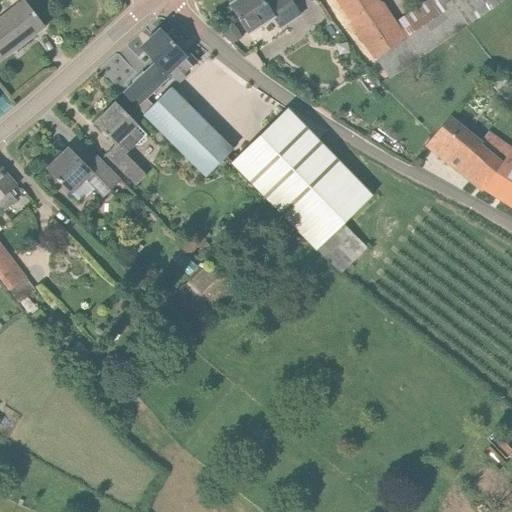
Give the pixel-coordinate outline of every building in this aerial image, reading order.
[(0,61),(44,27),(23,0),(20,0),(0,17),(0,61)] [(265,0),(263,2),(262,0),(237,0),(229,6),(247,34),(273,17),(279,28),(299,15),(289,0),(265,0)] [(336,0),(389,77),(463,27),(439,0),(429,0),(394,24),(378,0),(336,0)] [(503,0),(439,0),(463,27),(503,0)] [(241,38),(232,24),(219,33),(233,44),(241,38)] [(174,46),(159,30),(140,48),(154,64),(143,74),(142,72),(131,82),(133,84),(122,94),(135,108),(136,107),(143,115),(142,115),(202,179),(234,150),(173,86),(155,103),(149,96),(172,74),(170,72),(176,66),(184,75),(196,63),(177,43),(174,46)] [(140,146),(146,141),(146,135),(137,125),(115,103),(93,124),(115,146),(105,155),(124,174),(135,185),(145,175),(134,164),(126,155),(135,146),(140,146)] [(315,251),(371,196),(286,109),(230,164),(315,251)] [(476,140),(448,118),(433,136),(434,137),(426,146),(481,191),(483,189),(511,205),(511,139),(489,123),(476,140)] [(86,166),(69,149),(46,170),(69,194),(85,180),(103,199),(121,182),(96,157),(86,166)] [(0,167),(0,208),(3,212),(16,201),(9,193),(16,187),(0,168),(0,167)] [(189,237),(201,252),(209,246),(197,231),(189,237)] [(0,280),(9,293),(25,281),(0,248),(0,280)] [(134,282),(143,292),(150,286),(141,276),(134,282)] [(51,324),(40,310),(33,316),(45,330),(51,324)] [(71,348),(75,354),(79,359),(81,358),(88,353),(79,342),(71,348)] [(110,426),(113,424),(123,416),(122,415),(92,377),(99,371),(91,362),(87,366),(81,358),(79,359),(75,354),(64,364),(74,376),(73,377),(110,426)]
